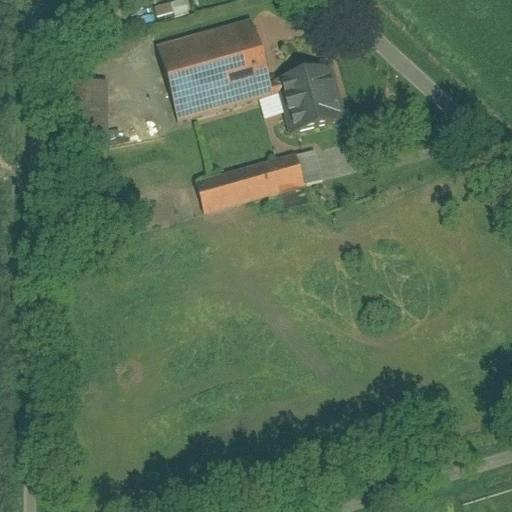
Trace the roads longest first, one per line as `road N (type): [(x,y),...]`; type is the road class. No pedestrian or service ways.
road 1 (residential): [(26,0),(17,511)]
road 2 (residential): [(337,0),(511,179)]
road 3 (unclassified): [(299,511),(511,447)]
